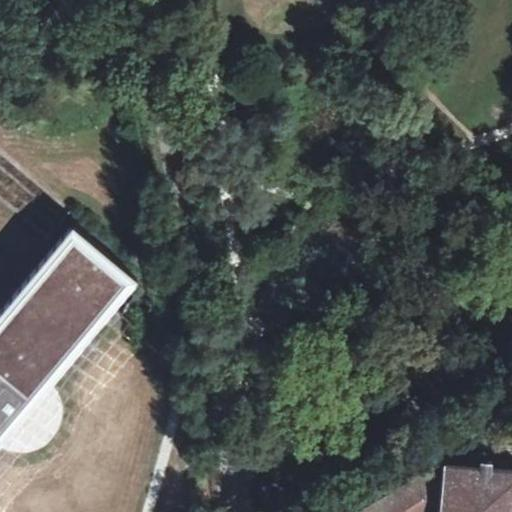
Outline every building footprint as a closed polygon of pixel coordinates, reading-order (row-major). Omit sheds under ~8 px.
[(0,311),(0,442),(138,279),(73,224),(0,311)] [(480,465),(490,466),(492,457),(481,456),(480,465)] [(511,511),(511,467),(490,466),(480,465),(451,463),(450,479),(445,511),(511,511)] [(432,511),(436,477),(419,475),(358,511),(432,511)] [(436,477),(432,511),(445,511),(450,479),(436,477)]
